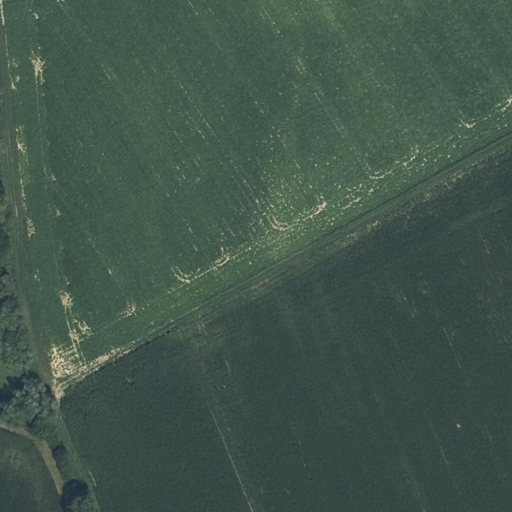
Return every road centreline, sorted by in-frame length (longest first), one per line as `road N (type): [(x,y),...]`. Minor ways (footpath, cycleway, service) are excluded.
road 1 (track): [(511,198),(58,406)]
road 2 (track): [(100,511),(26,320),(0,56)]
